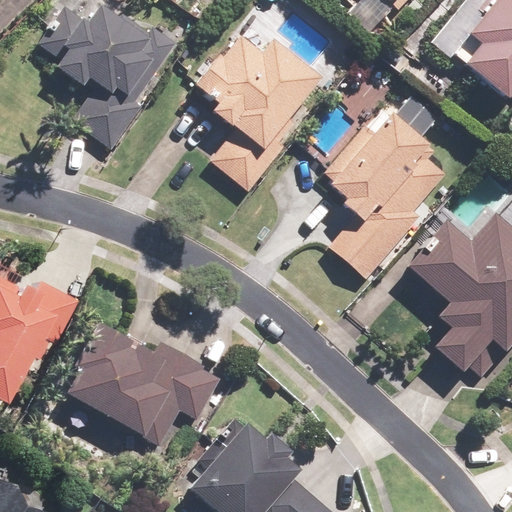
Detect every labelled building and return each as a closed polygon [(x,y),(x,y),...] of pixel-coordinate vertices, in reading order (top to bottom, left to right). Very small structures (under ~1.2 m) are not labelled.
[(384,0),(396,12),(407,0),(384,0)] [(511,0),(482,0),(476,8),(484,15),(453,52),(510,97),(511,94),(511,0)] [(111,149),(139,108),(133,103),(175,41),(152,26),(148,32),(120,13),(119,15),(101,3),(89,21),(64,5),(37,44),(62,61),(58,66),(92,89),(70,121),(111,149)] [(237,127),(209,160),(247,192),(285,146),(279,141),(294,123),(289,118),(323,78),(274,36),(262,51),(241,34),(224,55),(220,52),(195,82),(219,102),(214,108),(237,127)] [(441,55),(419,77),(447,104),(469,81),(441,55)] [(365,279),(418,216),(413,212),(445,173),(428,158),(437,147),(393,110),(375,132),(362,121),(321,170),(333,181),(331,184),(346,197),(342,201),(356,213),(326,248),(365,279)] [(488,147),(473,135),(457,154),(471,167),(488,147)] [(446,218),(407,263),(451,302),(439,315),(452,327),(435,346),(463,371),(492,338),(505,349),(511,340),(511,229),(495,214),(471,241),(446,218)] [(52,344),(74,302),(36,282),(31,291),(0,275),(0,400),(2,402),(25,357),(31,360),(40,342),(34,339),(36,335),(52,344)] [(80,366),(66,391),(145,435),(164,401),(197,419),(222,374),(160,341),(154,351),(98,321),(75,363),(80,366)] [(302,468),(248,421),(243,427),(231,417),(196,458),(207,468),(191,487),(219,511),(332,511),(293,478),(302,468)] [(0,511),(38,511),(18,505),(4,479),(0,478),(0,511)]
